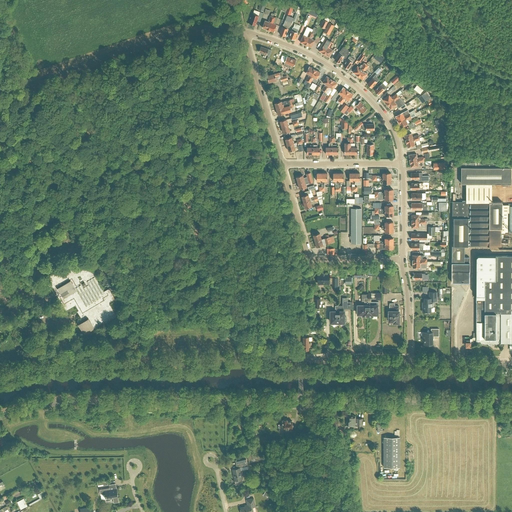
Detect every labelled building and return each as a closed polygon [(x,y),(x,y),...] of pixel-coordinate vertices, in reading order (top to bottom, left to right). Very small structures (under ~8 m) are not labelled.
[(263,11),(267,1),(262,0),(261,0),(258,10),(263,11)] [(258,11),(254,10),(253,13),(249,23),(255,25),(259,15),(257,15),(258,11)] [(265,20),(262,28),(268,30),(273,16),(270,16),(269,20),(270,21),(269,22),(265,20)] [(274,22),(275,17),(273,16),(268,30),(274,32),(277,25),(272,23),(273,22),(274,22)] [(289,25),(283,23),(279,34),(285,36),(289,25)] [(293,27),(289,37),(294,39),(300,25),(295,24),(293,27)] [(329,24),(324,33),(329,36),(334,26),(329,24)] [(300,42),(306,44),(313,27),(309,25),(307,29),(309,31),(307,35),(308,36),(307,37),(303,35),(300,42)] [(306,44),(311,47),(315,40),(310,38),(311,37),(312,37),(314,33),(315,33),(317,28),(316,28),(314,27),(313,27),(306,44)] [(318,50),(324,53),(331,41),(328,40),(325,38),(322,44),(318,50)] [(330,47),(333,42),(331,41),(324,53),(329,57),(333,50),(329,48),(329,47),(330,47)] [(259,52),(269,56),(271,50),(261,46),(259,52)] [(345,58),(350,52),(349,51),(348,50),(347,49),(345,47),(342,47),(340,50),(334,60),(340,63),(343,57),(345,58)] [(361,53),(359,56),(357,59),(361,62),(365,56),(361,53)] [(377,53),(374,57),(381,62),(384,58),(377,53)] [(284,62),(283,65),(291,69),(292,66),(294,66),(296,60),(287,56),(284,62)] [(349,56),(343,65),(348,68),(354,59),(349,56)] [(361,67),(362,68),(361,69),(357,66),(353,72),(358,76),(366,64),(364,63),(361,67)] [(366,64),(358,76),(363,79),(367,73),(364,71),(364,70),(365,70),(368,66),(366,64)] [(306,73),(310,75),(309,76),(308,76),(306,80),(308,81),(315,69),(309,66),(306,73)] [(315,69),(308,81),(310,83),(313,78),(312,78),(313,77),(317,79),(320,72),(315,69)] [(267,76),(269,82),(276,80),(276,77),(280,76),(279,73),(275,74),(275,73),(267,76)] [(379,79),(376,76),(377,75),(376,74),(367,83),(372,87),(379,79)] [(394,84),(401,78),(398,75),(391,81),(394,84)] [(325,85),(322,90),(324,91),(332,79),(326,76),(322,82),(326,85),(325,86),(325,85)] [(332,79),(324,91),(320,97),(323,99),(327,93),(328,94),(331,88),(333,89),(337,83),(332,79)] [(383,83),(375,90),(379,95),(387,87),(383,83)] [(341,96),(337,100),(340,102),(348,91),(343,87),(338,93),(342,96),(341,97),(341,96)] [(348,91),(340,102),(342,104),(345,99),(344,99),(345,98),(348,101),(353,94),(348,91)] [(327,96),(324,101),(327,103),(330,98),(332,95),(329,93),(327,96)] [(389,95),(383,99),(387,104),(398,95),(396,93),(392,97),(393,97),(392,98),(389,95)] [(404,104),(398,95),(387,104),(391,109),(396,105),(398,107),(404,104)] [(281,101),(275,103),(276,109),(292,104),(291,100),(282,102),(281,101)] [(362,113),(367,109),(360,101),(355,105),(358,109),(362,113)] [(344,103),(339,110),(344,113),(349,107),(344,103)] [(292,104),(276,109),(278,115),(285,113),(291,111),(290,108),(293,107),(292,104)] [(402,112),(395,116),(398,121),(410,115),(409,113),(405,115),(405,116),(404,116),(402,112)] [(408,124),(406,119),(407,119),(407,120),(412,117),(410,115),(398,121),(401,127),(408,124)] [(286,119),(280,121),(282,127),(288,125),(286,119)] [(288,125),(282,127),(283,133),(290,131),(288,125)] [(411,133),(404,135),(406,141),(419,137),(418,135),(413,136),(414,137),(413,137),(411,133)] [(415,141),(420,140),(419,137),(406,141),(407,147),(415,145),(413,140),(415,140),(415,141)] [(293,143),(287,145),(289,151),(295,149),(293,143)] [(424,159),(410,161),(410,167),(418,166),(417,161),(419,161),(419,162),(424,162),(424,159)] [(452,263),(451,282),(469,282),(469,277),(469,271),(469,263),(469,257),(464,257),(464,246),(501,246),(501,233),(505,233),(505,232),(508,232),(508,213),(510,213),(510,205),(502,205),(502,202),(501,202),(491,201),(491,184),(511,184),(511,162),(461,162),(461,183),(466,183),(466,201),(452,201),(452,224),(452,246),(452,263)] [(296,177),(298,183),(312,179),(310,172),(306,174),(307,177),(304,178),(303,175),(296,177)] [(411,179),(422,178),(423,178),(423,181),(428,181),(428,176),(422,176),(422,172),(411,173),(411,179)] [(298,183),(300,189),(306,187),(305,184),(309,183),(313,181),(312,179),(298,183)] [(308,194),(302,196),(303,202),(310,200),(308,194)] [(310,200),(303,202),(305,208),(312,206),(310,200)] [(351,208),(351,243),(361,243),(361,208),(351,208)] [(426,233),(422,233),(411,233),(411,239),(419,239),(419,241),(430,241),(430,238),(426,238),(426,237),(426,233)] [(326,244),(331,243),(329,237),(325,238),(321,239),(315,241),(317,247),(323,245),(323,244),(326,243),(326,244)] [(422,244),(422,243),(411,243),(411,249),(419,249),(419,251),(422,251),(422,249),(426,249),(426,244),(422,244)] [(501,342),(511,342),(511,255),(478,255),(476,257),(476,342),(481,342),(482,343),(487,344),(488,345),(492,345),(493,344),(500,344),(501,342)] [(99,294),(101,297),(86,306),(75,287),(80,284),(82,287),(89,283),(87,280),(97,275),(89,261),(76,268),(74,265),(56,275),(54,272),(44,278),(50,289),(54,286),(57,291),(56,292),(57,294),(66,310),(76,304),(79,310),(77,311),(81,318),(76,320),(85,334),(117,316),(109,303),(115,299),(109,288),(99,294)] [(329,273),(326,273),(321,273),(318,273),(318,277),(317,278),(317,279),(318,280),(318,283),(329,283),(329,273)] [(424,302),(422,302),(422,312),(426,312),(426,311),(431,311),(431,307),(433,307),(433,301),(437,301),(437,292),(429,292),(429,298),(424,298),(424,302)] [(377,305),(377,303),(374,303),(374,305),(371,305),(371,306),(369,306),(369,304),(371,302),(371,293),(368,293),(368,294),(368,298),(367,315),(372,315),(372,314),(377,314),(377,310),(378,310),(378,305),(377,305)] [(368,298),(368,294),(362,294),(362,301),(364,301),(364,302),(366,304),(366,306),(364,306),(364,305),(357,305),(357,310),(358,310),(358,314),(363,314),(363,315),(367,315),(368,298)] [(339,310),(339,322),(340,322),(344,322),(346,322),(346,321),(346,317),(344,317),(344,308),(348,308),(348,309),(351,309),(351,302),(348,302),(348,297),(343,297),(343,306),(338,306),(338,310),(339,310)] [(28,301),(10,311),(14,317),(31,307),(28,301)] [(389,316),(389,320),(394,321),(394,322),(399,322),(399,318),(400,318),(400,314),(399,314),(399,311),(399,306),(394,306),(394,303),(389,303),(389,311),(389,316)] [(330,320),(331,321),(331,322),(335,322),(339,322),(339,310),(338,310),(338,306),(335,306),(335,311),(331,311),(331,315),(331,317),(330,317),(330,318),(329,318),(329,319),(330,319),(330,320)] [(424,340),(424,344),(432,344),(432,336),(439,336),(439,328),(431,328),(431,332),(422,332),(422,340),(424,340)] [(347,420),(347,426),(362,426),(362,418),(357,418),(357,422),(355,422),(355,416),(348,415),(348,420),(347,420)] [(281,429),(286,429),(286,430),(292,430),(292,421),(287,421),(287,420),(283,420),(282,425),(281,425),(281,429)] [(384,437),(384,467),(399,467),(399,437),(384,437)] [(239,482),(243,482),(240,467),(247,466),(246,459),(240,460),(240,463),(236,464),(237,468),(232,469),(235,480),(238,480),(239,482)] [(99,486),(100,494),(105,495),(106,501),(111,500),(111,498),(113,498),(114,503),(119,502),(117,489),(116,486),(110,487),(110,490),(109,490),(108,484),(99,486)] [(248,505),(245,505),(245,506),(240,507),(241,511),(253,511),(252,505),(255,505),(253,498),(246,499),(248,505)] [(23,499),(17,501),(21,509),(26,507),(23,499)]
